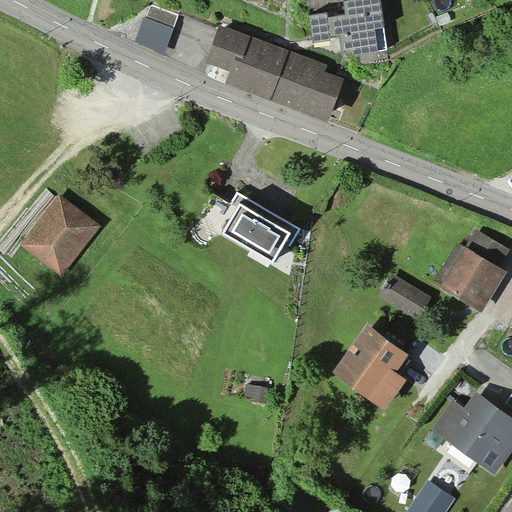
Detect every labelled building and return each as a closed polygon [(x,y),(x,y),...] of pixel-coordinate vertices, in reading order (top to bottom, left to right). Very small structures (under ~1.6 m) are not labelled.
[(329,7),(312,9),(316,35),(334,32),(333,27),(342,26),(345,45),(357,43),(357,47),(389,42),(382,0),(347,0),(348,8),(330,11),(329,7)] [(178,15),(151,5),(144,24),(171,34),(178,15)] [(165,53),(171,34),(144,24),(137,43),(165,53)] [(324,64),(221,27),(210,58),(232,66),(228,78),(328,114),(340,78),(321,71),(324,64)] [(98,221),(61,193),(26,239),(62,268),(98,221)] [(292,225),(244,197),(227,227),(275,254),(292,225)] [(505,266),(468,244),(446,280),(483,302),(505,266)] [(431,296),(391,273),(378,296),(418,318),(431,296)] [(407,348),(371,322),(340,366),(387,399),(405,373),(395,366),(407,348)] [(467,406),(455,398),(437,424),(497,466),(511,444),(511,413),(479,390),(467,406)] [(427,480),(404,511),(444,511),(454,498),(427,480)]
